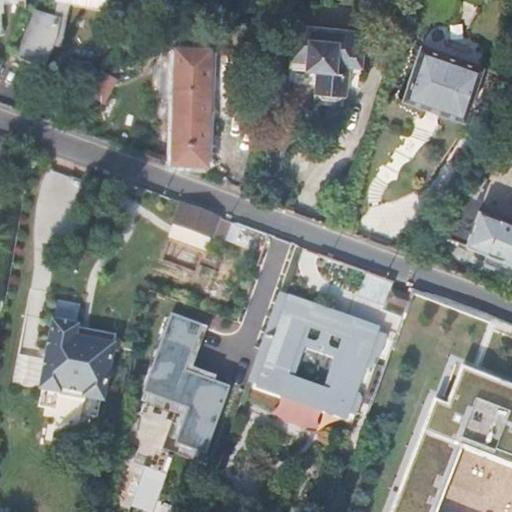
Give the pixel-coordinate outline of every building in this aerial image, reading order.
[(70,2),(113,11),(115,0),(57,0),(59,0),(55,18),(36,10),(18,53),(44,64),(54,40),(62,42),(70,2)] [(291,57),(288,79),(316,82),(315,90),(318,90),(318,91),(323,96),(337,98),(342,94),(343,93),(345,93),(348,63),(361,65),(363,45),(357,44),(359,29),(295,22),(291,57)] [(402,98),(466,121),(485,67),(421,44),(402,98)] [(211,50),(177,49),(174,160),(176,164),(207,165),(211,50)] [(101,69),(90,91),(102,97),(112,75),(101,69)] [(212,235),(220,214),(189,203),(181,199),(173,220),(212,235)] [(511,221),(479,209),(467,244),(494,255),(511,261),(511,221)] [(208,245),(212,235),(173,220),(169,230),(208,245)] [(409,298),(413,285),(395,278),(387,298),(407,305),(409,298)] [(327,318),(328,316),(315,312),(316,306),(317,304),(280,290),(261,345),(252,370),(283,379),(283,383),(326,398),(325,404),(353,414),(357,400),(355,391),(358,381),(366,384),(384,332),(348,319),(347,322),(337,318),(336,322),(327,318)] [(384,305),(404,313),(407,305),(387,298),(384,305)] [(348,319),(316,306),(315,312),(328,316),(327,318),(336,322),(337,318),(347,322),(348,319)] [(171,451),(203,463),(232,386),(186,369),(203,323),(172,312),(143,389),(188,406),(171,451)] [(78,335),(80,326),(80,322),(53,317),(40,388),(51,389),(62,391),(62,385),(85,389),(84,395),(105,400),(114,342),(78,335)] [(116,333),(80,326),(78,335),(114,342),(116,333)] [(511,511),(511,384),(461,365),(446,403),(434,398),(389,511),(511,511)] [(355,391),(357,400),(361,401),(366,384),(358,381),(355,391)] [(62,385),(62,391),(61,394),(83,398),(84,395),(85,389),(62,385)] [(145,466),(130,505),(147,511),(151,511),(166,474),(145,466)]
